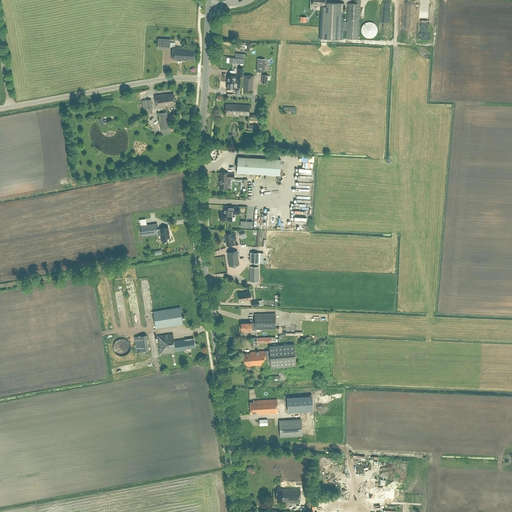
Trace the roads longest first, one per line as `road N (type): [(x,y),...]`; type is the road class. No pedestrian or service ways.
road 1 (tertiary): [(241,511),(196,200),(205,79)]
road 2 (unclassified): [(0,108),(150,80),(205,79)]
road 3 (track): [(0,287),(194,250)]
